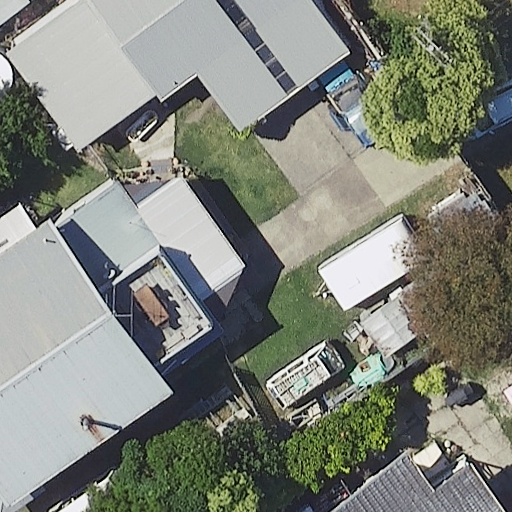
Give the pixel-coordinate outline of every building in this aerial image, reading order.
[(269,0),(263,4),(260,0),(50,0),(4,34),(81,138),(194,55),(240,118),(351,37),(323,0),(269,0)] [(35,173),(0,196),(0,503),(47,471),(33,451),(224,322),(110,155),(50,195),(35,173)] [(511,372),(511,289),(443,334),(480,393),(511,372)] [(365,339),(335,302),(259,363),(289,400),(365,339)] [(210,387),(30,503),(35,511),(86,511),(231,419),(210,387)] [(509,511),(461,441),(419,470),(390,427),(263,511),(509,511)]
